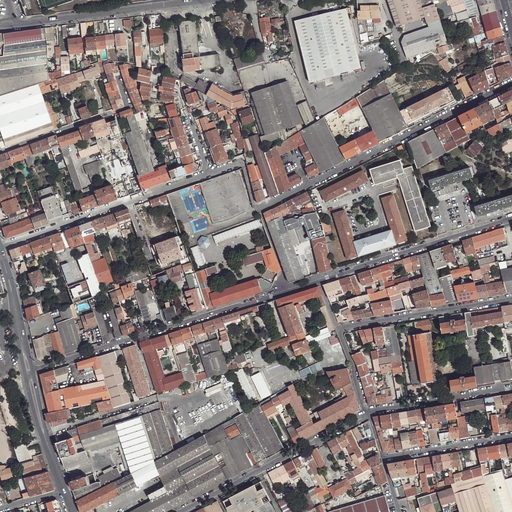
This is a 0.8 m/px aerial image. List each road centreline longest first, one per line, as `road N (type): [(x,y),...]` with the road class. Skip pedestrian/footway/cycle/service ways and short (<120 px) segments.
road 1 (residential): [(511,220),(31,371)]
road 2 (residential): [(511,83),(258,208)]
road 3 (residential): [(511,299),(338,328),(365,413)]
road 4 (residential): [(0,247),(209,174)]
road 5 (residential): [(181,511),(365,413)]
road 6 (residential): [(206,0),(17,24)]
road 7 (residential): [(0,152),(127,107),(117,75)]
road 8 (residential): [(511,437),(383,458)]
road 9 (tertiary): [(31,371),(0,249)]
road 10 (tertiary): [(64,491),(31,371)]
